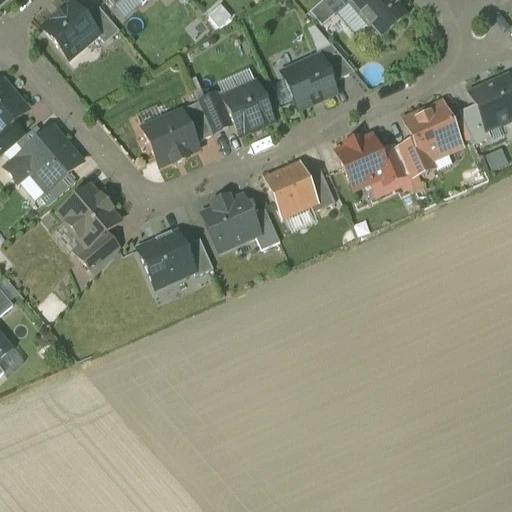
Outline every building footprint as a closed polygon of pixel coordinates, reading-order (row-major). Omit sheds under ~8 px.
[(103,0),(113,11),(125,0),(133,0),(141,9),(151,0),(103,0)] [(327,0),(320,6),(333,20),(349,6),(356,0),(327,0)] [(356,0),(349,6),(359,18),(357,19),(368,32),(370,30),(380,42),(406,20),(396,8),(398,7),(392,0),(356,0)] [(81,20),(71,8),(53,23),(53,25),(42,35),(67,64),(96,40),(97,39),(81,20)] [(118,36),(95,9),(81,20),(97,39),(96,40),(103,49),(118,36)] [(353,77),(331,51),(330,50),(315,57),(317,61),(318,60),(330,88),(353,77)] [(317,61),(298,69),(298,71),(280,79),(296,114),(334,97),(330,88),(318,60),(317,61)] [(511,95),(506,82),(468,99),(473,110),(484,135),(485,134),(499,128),(500,131),(511,125),(511,95)] [(1,87),(0,87),(0,136),(10,128),(25,115),(1,87)] [(254,89),(223,103),(220,97),(212,101),(226,132),(233,128),(238,140),(250,134),(252,137),(263,132),(261,129),(271,125),(254,89)] [(212,101),(197,107),(211,138),(226,132),(212,101)] [(197,107),(177,116),(178,117),(179,117),(193,148),(211,140),(211,138),(197,107)] [(404,130),(442,113),(439,107),(401,124),(404,130)] [(473,110),(457,117),(472,150),(489,143),(485,134),(484,135),(473,110)] [(442,113),(404,130),(411,146),(418,163),(420,162),(457,146),(442,113)] [(178,117),(141,134),(158,172),(171,166),(172,169),(185,164),(183,161),(196,155),(193,148),(179,117),(178,117)] [(22,142),(10,128),(0,136),(0,161),(16,147),(22,142)] [(35,132),(22,142),(30,152),(43,141),(35,132)] [(25,157),(4,174),(16,187),(28,177),(45,197),(48,194),(66,179),(80,167),(51,134),(25,157)] [(30,152),(22,142),(16,147),(25,157),(30,152)] [(370,143),(358,148),(357,144),(345,150),(347,153),(335,158),(351,195),(368,188),(370,187),(381,182),(386,179),(376,157),(370,143)] [(411,146),(394,154),(407,181),(408,185),(426,177),(420,162),(418,163),(411,146)] [(460,153),(457,146),(420,162),(426,177),(433,174),(430,166),(460,153)] [(393,150),(376,157),(386,179),(381,182),(385,191),(407,181),(394,154),(393,150)] [(297,171),(264,186),(281,222),(309,210),(314,208),(302,183),(297,171)] [(319,175),(302,183),(314,208),(309,210),(313,217),(333,208),(319,175)] [(66,179),(48,194),(56,204),(74,188),(66,179)] [(98,203),(88,192),(56,219),(83,250),(86,254),(104,238),(118,227),(108,215),(109,214),(99,202),(98,203)] [(45,197),(39,202),(46,211),(56,204),(48,194),(45,197)] [(227,202),(210,209),(212,215),(201,220),(217,256),(254,240),(257,239),(249,220),(241,202),(229,208),(227,202)] [(278,247),(264,214),(249,220),(257,239),(254,240),(260,255),(278,247)] [(169,236),(154,243),(155,247),(136,255),(153,293),(192,276),(193,276),(182,251),(176,238),(171,240),(169,236)] [(104,238),(86,254),(83,250),(74,258),(94,281),(118,255),(104,238)] [(198,244),(182,251),(193,276),(192,276),(194,282),(212,274),(198,244)] [(0,319),(11,310),(0,296),(0,319)] [(0,339),(0,363),(12,354),(0,339)]
